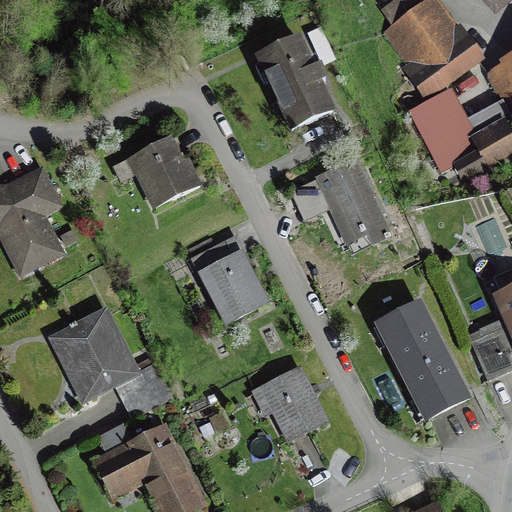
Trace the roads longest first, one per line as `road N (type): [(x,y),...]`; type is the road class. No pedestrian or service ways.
road 1 (residential): [(195,81),(401,477)]
road 2 (residential): [(0,123),(64,136),(195,81)]
